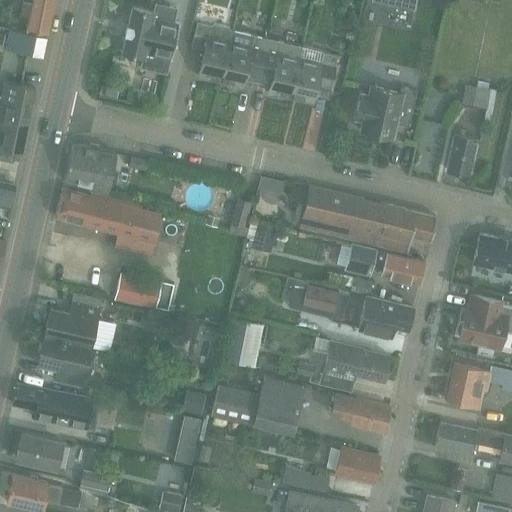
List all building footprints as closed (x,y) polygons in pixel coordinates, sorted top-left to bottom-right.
[(53,0),(30,0),(30,4),(22,2),(20,12),(28,14),(26,27),(49,31),(54,4),(53,4),(53,0)] [(393,0),(393,4),(403,7),(415,9),(416,0),(393,0)] [(154,2),(152,12),(154,12),(153,17),(165,20),(169,5),(154,2)] [(132,7),(121,51),(142,56),(144,56),(145,52),(170,57),(172,58),(180,23),(174,22),(165,20),(153,17),(154,12),(152,12),(132,7)] [(3,16),(1,26),(12,29),(14,18),(5,16),(3,16)] [(197,22),(191,47),(204,51),(198,76),(220,82),(223,70),(226,56),(229,42),(232,30),(230,30),(229,27),(214,24),(210,26),(197,22)] [(8,30),(4,49),(43,57),(47,38),(8,30)] [(223,70),(220,82),(221,82),(242,87),(243,80),(256,83),(260,64),(264,50),(266,42),(266,39),(253,36),(232,30),(229,42),(226,56),(223,70)] [(260,64),(256,83),(269,86),(268,93),(290,98),(296,72),(299,60),(299,58),(301,47),(266,39),(266,42),(264,50),(260,64)] [(296,72),(290,98),(312,103),(313,95),(327,98),(331,80),(334,66),(337,56),(323,52),(321,63),(299,58),(299,60),(296,72)] [(477,81),(476,87),(488,89),(489,84),(477,81)] [(17,151),(22,152),(35,88),(4,82),(0,102),(0,128),(4,129),(1,148),(11,150),(17,151)] [(464,84),(460,104),(485,109),(482,125),(488,126),(495,90),(489,89),(488,89),(476,87),(464,84)] [(368,95),(360,93),(354,119),(362,121),(360,130),(392,137),(395,123),(408,126),(416,91),(400,87),(399,93),(370,86),(368,95)] [(476,139),(454,134),(446,170),(468,175),(476,139)] [(108,195),(117,153),(116,153),(71,143),(63,180),(90,186),(89,191),(108,195)] [(0,150),(0,159),(14,162),(17,151),(11,150),(1,148),(0,150)] [(130,155),(127,166),(145,171),(148,159),(130,155)] [(0,205),(9,207),(15,185),(0,181),(0,205)] [(436,217),(308,186),(298,227),(407,254),(411,237),(430,241),(436,217)] [(54,217),(152,241),(159,213),(140,208),(141,203),(92,194),(90,196),(61,189),(54,217)] [(238,198),(230,224),(228,232),(244,236),(246,229),(243,228),(251,201),(238,198)] [(207,214),(204,223),(216,226),(219,218),(207,214)] [(276,225),(250,219),(247,233),(272,239),(276,225)] [(511,241),(481,235),(475,263),(486,266),(486,267),(497,269),(497,268),(511,271),(511,241)] [(369,276),(370,272),(381,274),(381,275),(419,284),(424,262),(386,252),(386,253),(352,245),(348,261),(346,270),(369,276)] [(119,272),(114,296),(169,308),(174,284),(119,272)] [(352,276),(350,290),(369,294),(371,280),(352,276)] [(308,285),(303,305),(333,312),(338,293),(308,285)] [(49,308),(43,336),(89,347),(89,345),(109,349),(115,322),(96,318),(100,299),(73,293),(68,313),(49,308)] [(366,296),(358,328),(391,336),(393,326),(408,329),(413,307),(366,296)] [(463,322),(458,325),(457,331),(459,335),(459,339),(499,348),(503,332),(510,334),(511,332),(511,307),(501,305),(501,302),(473,296),(470,308),(466,307),(463,322)] [(145,311),(141,326),(196,338),(199,323),(145,311)] [(228,317),(220,359),(254,366),(263,324),(247,321),(248,315),(232,312),(231,318),(228,317)] [(80,386),(89,347),(43,336),(37,364),(56,369),(53,380),(80,386)] [(351,392),(354,380),(356,374),(383,381),(390,357),(330,341),(315,338),(312,350),(326,354),(322,371),(318,384),(351,392)] [(298,362),(295,373),(312,377),(315,366),(298,362)] [(454,363),(445,400),(478,408),(482,390),(487,391),(491,371),(489,371),(454,363)] [(511,371),(505,370),(501,385),(500,389),(511,391),(511,371)] [(252,424),(251,425),(292,435),(303,387),(262,378),(259,391),(218,382),(210,414),(252,424)] [(32,418),(93,429),(98,399),(72,394),(72,392),(17,382),(13,404),(34,408),(32,418)] [(186,390),(181,410),(201,414),(205,394),(186,390)] [(348,423),(384,431),(390,405),(335,392),(330,414),(349,419),(348,423)] [(440,421),(434,445),(471,453),(473,443),(500,449),(498,461),(511,464),(511,435),(477,428),(477,429),(440,421)] [(15,459),(54,467),(60,440),(21,432),(15,459)] [(179,436),(173,460),(191,464),(196,440),(179,436)] [(335,475),(372,481),(377,453),(340,447),(335,475)] [(329,478),(309,474),(310,471),(285,465),(282,481),(307,487),(307,486),(326,490),(329,478)] [(112,475),(83,468),(79,484),(108,490),(112,475)] [(4,502),(41,510),(43,500),(77,507),(80,491),(47,484),(48,481),(11,473),(4,502)] [(254,477),(251,491),(268,495),(271,481),(254,477)] [(452,477),(450,489),(462,491),(464,479),(452,477)] [(289,490),(284,511),(354,511),(356,504),(289,490)] [(167,492),(163,510),(171,511),(178,511),(182,495),(167,492)] [(452,511),(455,500),(426,494),(421,511),(452,511)] [(474,511),(511,511),(511,507),(497,504),(477,500),(474,511)]
